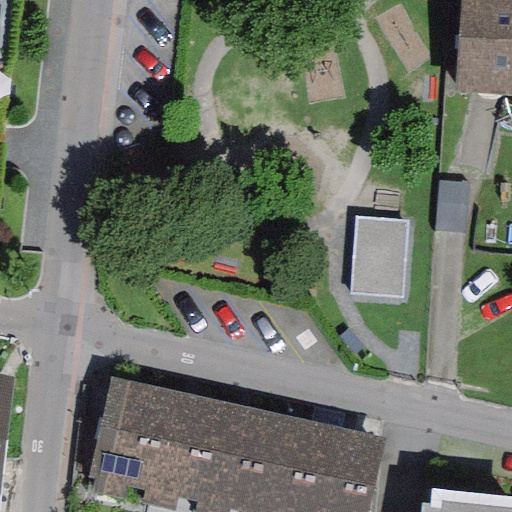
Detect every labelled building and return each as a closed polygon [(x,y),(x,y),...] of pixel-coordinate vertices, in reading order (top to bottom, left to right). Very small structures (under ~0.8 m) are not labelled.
[(511,2),(472,0),(460,0),(455,100),(511,103),(511,2)] [(365,215),(358,295),(414,300),(421,220),(365,215)] [(0,475),(19,375),(0,371),(0,475)] [(87,485),(138,496),(160,395),(109,383),(87,485)] [(212,406),(160,395),(138,496),(189,507),(212,406)] [(241,511),(262,417),(212,406),(189,507),(210,511),(241,511)] [(297,511),(315,428),(262,417),(241,511),(297,511)] [(369,511),(384,443),(315,428),(297,511),(369,511)] [(511,511),(511,507),(430,500),(428,511),(511,511)]
